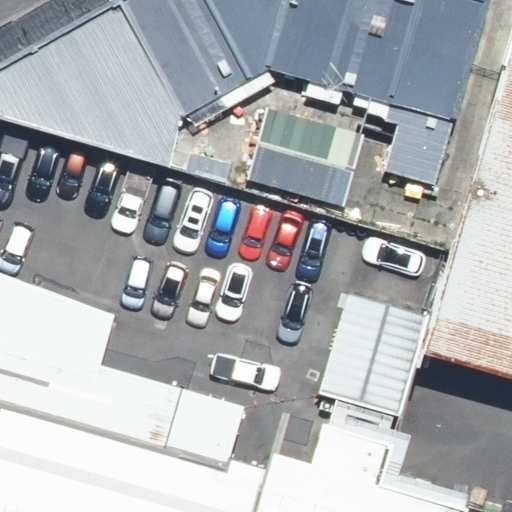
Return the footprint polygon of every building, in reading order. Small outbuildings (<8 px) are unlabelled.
[(138,0),(0,77),(0,122),(177,175),(191,126),(275,75),(463,126),(500,8),(470,0),(138,0)] [(511,109),(469,259),(437,369),(511,390),(511,109)] [(366,137),(268,110),(248,183),(346,210),(366,137)] [(0,511),(274,511),(286,472),(257,464),(274,408),(131,366),(145,318),(0,274),(0,511)] [(402,511),(397,511),(412,457),(328,434),(317,473),(302,469),(289,511),(402,511)]
